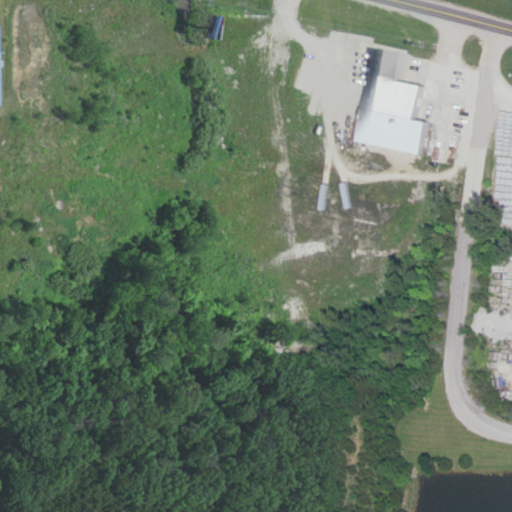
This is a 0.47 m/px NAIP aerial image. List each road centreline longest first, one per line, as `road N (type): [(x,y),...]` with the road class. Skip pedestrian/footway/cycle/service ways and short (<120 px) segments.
road 1 (residential): [(496,29),(456,381),(469,409),(511,428)]
road 2 (tertiary): [(511,32),(389,0)]
